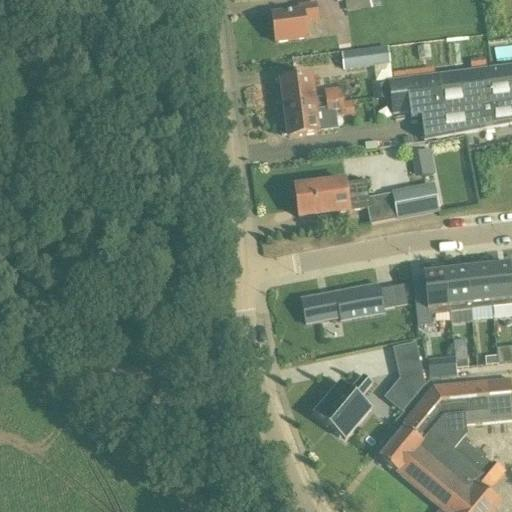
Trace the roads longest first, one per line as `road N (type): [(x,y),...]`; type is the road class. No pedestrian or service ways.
road 1 (tertiary): [(248,272),(213,0)]
road 2 (residential): [(248,272),(511,232)]
road 3 (tertiary): [(315,511),(271,405),(248,272)]
